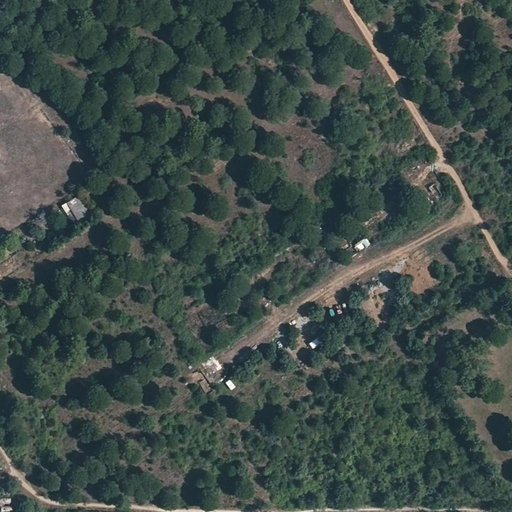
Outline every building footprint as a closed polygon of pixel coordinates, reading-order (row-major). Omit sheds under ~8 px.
[(435,183),(428,188),(436,200),(443,195),(435,183)] [(388,186),(380,188),(381,196),(389,194),(388,186)] [(78,196),(62,206),(67,215),(71,212),(77,221),(89,214),(78,196)] [(390,224),(400,216),(395,210),(385,218),(390,224)] [(317,225),(322,233),(332,227),(327,219),(317,225)] [(359,252),(370,245),(365,238),(354,245),(359,252)]
